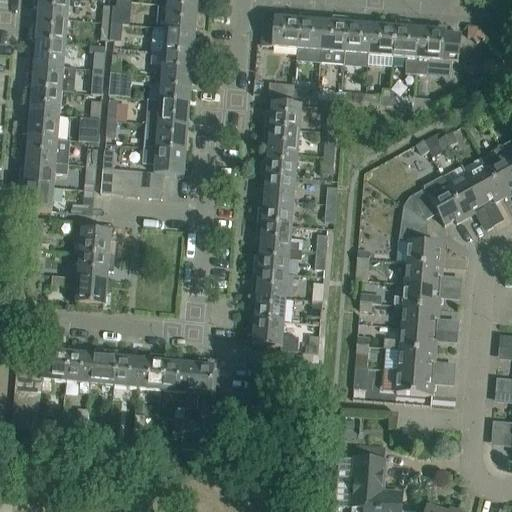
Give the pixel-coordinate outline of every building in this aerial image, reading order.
[(38,19),(68,22),(69,0),(34,0),(33,9),(39,10),(38,19)] [(168,0),(168,6),(197,9),(197,0),(168,0)] [(111,25),(120,26),(122,9),(126,9),(126,3),(117,2),(116,8),(113,8),(111,25)] [(157,30),(195,33),(197,9),(168,6),(168,7),(159,6),(157,30)] [(102,25),(111,25),(113,8),(103,7),(102,25)] [(261,49),(297,51),(300,17),(285,15),(284,21),(275,20),(274,26),(263,25),(261,49)] [(297,51),(321,53),(324,24),(314,23),(315,18),(300,17),(297,51)] [(30,43),(66,46),(68,22),(38,19),(37,28),(32,28),(30,43)] [(321,53),(320,65),(344,67),(344,65),(345,55),(348,21),(333,19),(333,24),(324,24),(321,53)] [(368,57),(369,57),(372,27),(362,27),(363,22),(348,21),(345,55),(344,65),(367,66),(368,57)] [(369,57),(393,59),(396,24),(381,23),(381,28),(372,27),(369,57)] [(405,76),(415,77),(419,31),(410,30),(411,26),(396,24),(393,59),(406,60),(405,76)] [(101,41),(110,42),(111,25),(102,25),(101,41)] [(110,42),(119,43),(120,26),(111,25),(110,42)] [(419,31),(415,77),(426,77),(427,62),(458,64),(460,36),(446,35),(447,28),(429,27),(428,32),(419,31)] [(153,29),(151,54),(164,55),(193,58),(195,33),(157,30),(153,29)] [(470,37),(480,38),(481,30),(470,29),(470,37)] [(34,67),(64,70),(66,46),(30,43),(29,57),(35,58),(34,67)] [(94,73),(103,73),(105,56),(96,55),(94,73)] [(162,79),(191,81),(193,58),(164,55),(162,79)] [(112,57),(111,74),(128,76),(128,72),(121,71),(122,58),(112,57)] [(26,91),(62,94),(64,70),(34,67),(33,76),(27,76),(26,91)] [(94,73),(92,97),(101,98),(103,73),(94,73)] [(111,74),(109,91),(119,92),(120,79),(127,79),(128,76),(111,74)] [(160,103),(189,106),(191,81),(162,79),(160,103)] [(287,100),(293,100),(294,91),(294,88),(288,87),(269,86),(268,98),(287,100)] [(30,115),(60,118),(62,94),(26,91),(25,105),(31,106),(30,115)] [(300,100),(317,102),(318,92),(294,91),(293,100),(300,100)] [(365,106),(389,108),(390,98),(390,91),(382,91),(381,98),(366,97),(365,106)] [(334,103),(341,104),(342,94),(335,94),(318,92),(317,102),(334,103)] [(347,105),(365,106),(366,97),(342,94),(341,104),(347,105)] [(389,108),(396,109),(412,110),(413,100),(390,98),(389,108)] [(412,110),(430,111),(430,102),(413,100),(412,110)] [(148,102),(146,126),(187,130),(189,106),(160,103),(148,102)] [(90,121),(99,122),(101,104),(92,103),(90,121)] [(107,122),(116,123),(117,105),(108,105),(107,122)] [(264,130),(299,133),(301,107),(272,106),(271,115),(266,115),(264,130)] [(326,128),(336,128),(337,111),(328,110),(326,128)] [(490,113),(482,118),(488,128),(496,124),(490,113)] [(22,139),(58,142),(60,118),(30,115),(29,124),(23,124),(22,139)] [(482,118),(475,122),(481,132),(488,128),(482,118)] [(89,137),(98,138),(99,122),(90,121),(89,137)] [(106,138),(115,139),(116,123),(107,122),(106,138)] [(146,126),(144,149),(156,150),(156,151),(185,154),(187,130),(146,126)] [(268,154),(297,156),(299,133),(264,130),(263,145),(268,145),(268,154)] [(451,134),(444,138),(450,149),(457,145),(451,134)] [(444,138),(437,142),(442,153),(450,149),(444,138)] [(26,163),(56,166),(58,142),(22,139),(21,153),(27,154),(26,163)] [(325,142),(324,159),(333,160),(335,143),(325,142)] [(511,142),(499,149),(511,173),(511,142)] [(416,147),(422,158),(429,154),(423,143),(416,147)] [(154,175),(164,177),(183,179),(185,154),(156,151),(156,150),(144,149),(143,165),(155,165),(154,175)] [(511,173),(499,149),(481,160),(485,168),(485,169),(502,201),(511,195),(511,193),(511,191),(511,190),(511,173)] [(86,169),(95,169),(97,152),(88,151),(86,169)] [(105,153),(103,171),(112,171),(112,166),(113,154),(105,153)] [(261,178),(295,181),(297,156),(268,154),(267,164),(262,163),(261,178)] [(322,176),(332,177),(333,160),(324,159),(322,176)] [(460,168),(480,208),(492,202),(494,205),(502,201),(485,169),(485,168),(481,160),(463,169),(461,168),(460,168)] [(18,187),(54,190),(55,176),(67,177),(67,167),(56,166),(26,163),(25,172),(19,172),(18,187)] [(460,168),(441,179),(463,222),(475,216),(473,212),(480,208),(460,168)] [(85,185),(94,186),(95,169),(86,169),(85,185)] [(101,196),(113,197),(115,172),(103,171),(101,196)] [(127,172),(122,172),(115,172),(113,197),(125,199),(127,172)] [(125,199),(137,200),(139,173),(127,172),(125,199)] [(137,200),(149,201),(152,174),(139,173),(137,200)] [(149,201),(162,202),(164,177),(154,175),(152,174),(149,201)] [(264,203),(293,205),(295,181),(261,178),(259,193),(265,193),(264,203)] [(403,208),(403,209),(409,214),(416,219),(427,227),(428,225),(426,222),(437,216),(444,229),(454,223),(456,226),(463,222),(441,179),(423,189),(424,191),(409,199),(403,208)] [(22,212),(52,214),(54,190),(18,187),(17,201),(23,202),(22,212)] [(327,190),(326,207),(336,208),(337,191),(327,190)] [(58,215),(82,216),(92,217),(93,200),(84,199),(83,207),(72,206),(71,212),(59,211),(58,215)] [(257,226),(291,229),(293,205),(264,203),(263,211),(258,211),(257,226)] [(326,207),(325,224),(334,225),(336,208),(326,207)] [(408,267),(442,270),(443,257),(439,257),(441,246),(426,244),(427,227),(416,219),(409,214),(403,209),(398,243),(396,262),(409,263),(408,267)] [(31,252),(41,252),(44,221),(34,220),(31,252)] [(257,226),(255,241),(261,241),(260,250),(302,254),(308,254),(309,243),(290,242),(291,229),(257,226)] [(82,232),(80,256),(114,259),(115,245),(110,244),(111,235),(82,232)] [(317,238),(316,255),(326,256),(327,239),(317,238)] [(253,274),(288,276),(289,262),(301,263),(302,254),(260,250),(259,259),(254,259),(253,274)] [(30,269),(40,270),(41,252),(31,252),(30,269)] [(357,263),(369,264),(369,254),(357,253),(357,263)] [(315,272),(324,273),(326,256),(316,255),(315,272)] [(80,256),(78,280),(107,283),(108,274),(113,274),(114,259),(80,256)] [(406,288),(437,290),(438,279),(442,279),(442,270),(408,267),(406,288)] [(256,298),(286,300),(288,276),(253,274),(252,289),(257,289),(256,298)] [(29,276),(27,301),(40,302),(42,277),(29,276)] [(65,288),(77,293),(76,305),(103,307),(102,310),(110,311),(112,293),(106,292),(107,283),(78,280),(65,279),(65,288)] [(313,286),(312,303),(322,304),(323,287),(313,286)] [(404,309),(439,312),(440,301),(436,300),(437,290),(406,288),(405,299),(395,299),(394,307),(405,308),(404,309)] [(360,305),(372,306),(372,297),(360,296),(360,305)] [(381,307),(381,301),(379,298),(372,297),(372,306),(381,307)] [(249,321),(284,324),(286,300),(256,298),(255,307),(250,307),(249,321)] [(311,320),(320,320),(322,304),(312,303),(311,320)] [(359,313),(371,314),(372,306),(360,305),(359,313)] [(402,330),(433,333),(434,322),(438,322),(439,312),(404,309),(402,330)] [(249,321),(248,336),(253,337),(252,347),(281,349),(280,353),(297,355),(299,340),(283,338),(284,324),(249,321)] [(383,350),(400,351),(436,354),(436,343),(432,343),(433,333),(402,330),(401,342),(384,340),(383,350)] [(309,339),(308,356),(317,357),(319,340),(309,339)] [(356,347),(368,348),(369,341),(357,340),(356,347)] [(44,353),(44,359),(42,372),(41,381),(66,384),(69,349),(54,347),(54,353),(44,353)] [(354,370),(366,371),(368,348),(356,347),(356,356),(354,370)] [(69,349),(66,384),(91,386),(93,357),(83,356),(84,350),(69,349)] [(400,351),(398,374),(430,376),(431,365),(435,365),(436,354),(400,351)] [(93,357),(91,386),(115,388),(118,353),(102,352),(102,358),(93,357)] [(118,353),(115,388),(139,391),(141,362),(131,361),(132,355),(118,353)] [(18,356),(16,370),(42,372),(44,359),(18,356)] [(141,362),(139,391),(163,393),(166,359),(150,357),(150,362),(141,362)] [(166,359),(163,393),(187,395),(189,366),(179,365),(180,360),(166,359)] [(187,395),(185,410),(196,412),(198,396),(210,397),(213,370),(216,370),(217,363),(198,361),(198,367),(189,366),(187,395)] [(16,370),(15,381),(40,384),(40,381),(41,381),(42,372),(16,370)] [(352,391),(365,392),(366,371),(354,370),(352,391)] [(430,376),(398,374),(396,395),(432,398),(433,387),(429,386),(430,376)] [(251,393),(277,395),(278,382),(252,380),(251,393)] [(15,381),(14,393),(39,396),(40,384),(15,381)] [(14,393),(12,406),(37,408),(39,396),(14,393)] [(250,405),(276,407),(277,395),(251,393),(250,405)] [(276,407),(250,405),(249,417),(275,419),(276,407)] [(37,408),(12,406),(11,417),(36,420),(37,414),(37,408)] [(77,429),(87,430),(87,428),(88,413),(79,412),(77,429)] [(35,432),(46,433),(48,416),(37,414),(36,420),(35,432)] [(125,433),(135,434),(136,417),(127,416),(125,433)] [(10,429),(35,432),(36,420),(11,417),(10,429)] [(135,434),(144,435),(146,418),(136,417),(135,434)] [(275,419),(249,417),(248,429),(274,431),(275,419)] [(173,438),(183,439),(184,421),(175,421),(173,438)] [(183,439),(192,440),(194,422),(184,421),(183,439)] [(95,438),(96,429),(87,428),(87,430),(86,437),(86,440),(95,441),(95,438)] [(247,441),(273,444),(274,431),(248,429),(247,441)] [(246,453),(272,455),(273,444),(247,441),(246,453)] [(339,460),(336,508),(352,509),(351,511),(400,511),(402,496),(382,495),(384,463),(339,460)]
